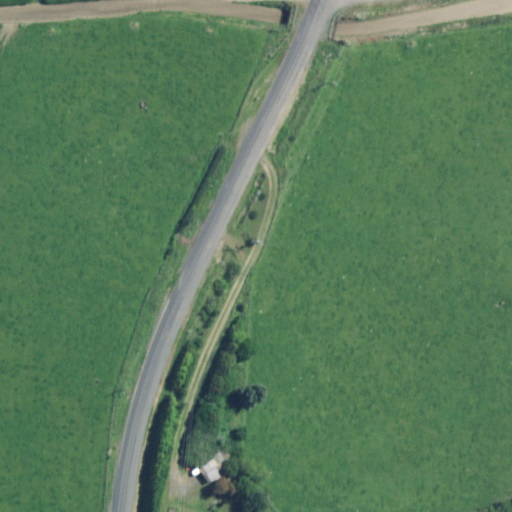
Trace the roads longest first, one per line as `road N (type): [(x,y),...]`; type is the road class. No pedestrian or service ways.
road 1 (unclassified): [(329,2),(165,345),(126,511)]
road 2 (track): [(250,11),(369,31),(511,7)]
road 3 (track): [(250,11),(179,3),(0,16)]
